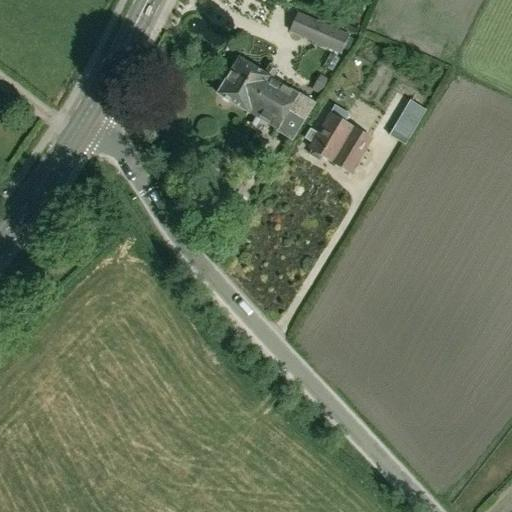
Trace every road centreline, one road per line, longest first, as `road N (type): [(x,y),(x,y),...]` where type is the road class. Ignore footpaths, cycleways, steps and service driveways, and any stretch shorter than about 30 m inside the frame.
road 1 (unclassified): [(430,511),(177,239),(128,162),(80,124)]
road 2 (secondary): [(80,124),(147,0)]
road 3 (secondary): [(0,238),(80,124)]
